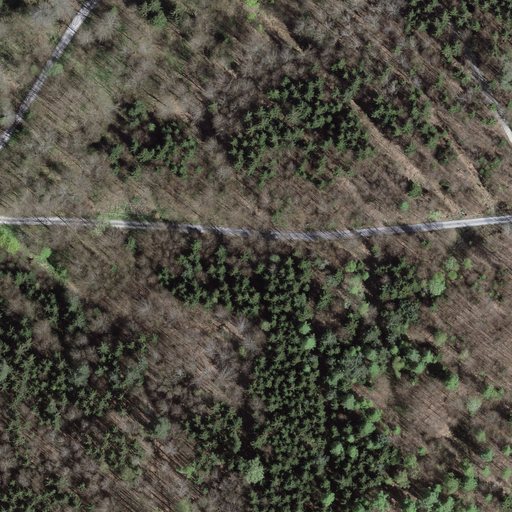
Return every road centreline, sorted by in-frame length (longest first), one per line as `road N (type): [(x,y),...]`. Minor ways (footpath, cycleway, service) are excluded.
road 1 (track): [(0,218),(269,235),(511,218)]
road 2 (track): [(0,148),(99,0)]
